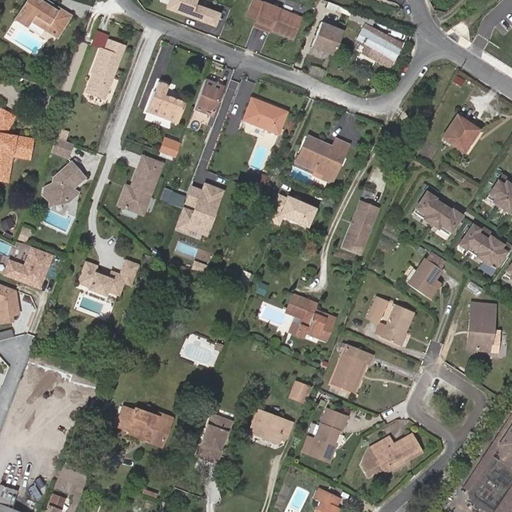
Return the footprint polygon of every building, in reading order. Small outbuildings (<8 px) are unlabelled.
[(44,28),(56,35),(56,36),(70,16),(64,13),(45,0),(42,0),(41,2),(38,0),(27,0),(15,18),(26,25),(30,20),(44,29),(44,28)] [(217,13),(192,4),(193,0),(168,0),(167,3),(166,6),(212,24),(217,13)] [(255,19),(254,22),(269,28),(268,30),(291,40),(300,19),(256,0),(252,0),(246,15),(255,19)] [(376,20),(353,11),(350,19),(367,25),(361,38),(370,43),(366,51),(392,65),(403,45),(372,29),(376,20)] [(332,54),(344,30),(323,20),(311,44),(332,54)] [(269,28),(254,22),(252,26),(267,32),(268,30),(269,28)] [(105,46),(110,33),(98,28),(94,41),(102,45),(105,46)] [(108,92),(127,42),(110,36),(107,46),(105,46),(102,45),(87,84),(89,89),(103,95),(108,92)] [(8,74),(0,71),(0,81),(5,83),(6,80),(8,74)] [(213,116),(224,86),(207,79),(195,109),(213,116)] [(146,113),(160,118),(167,97),(165,96),(168,88),(159,84),(155,92),(154,92),(146,113)] [(167,97),(160,118),(178,125),(185,104),(167,97)] [(288,113),(253,99),(244,121),(279,135),(280,134),(283,135),(284,131),(281,130),(288,113)] [(25,155),(28,139),(10,135),(7,133),(15,118),(1,110),(0,112),(0,170),(9,172),(12,155),(13,152),(25,155)] [(477,128),(459,116),(444,139),(463,150),(477,128)] [(57,135),(51,150),(67,156),(73,142),(57,135)] [(28,159),(32,139),(28,139),(25,155),(13,152),(12,155),(28,159)] [(326,175),(323,180),(332,183),(348,146),(337,141),(333,150),(331,154),(324,150),(325,147),(308,139),(297,162),(326,175)] [(165,140),(160,153),(176,159),(181,146),(165,140)] [(126,209),(146,158),(145,157),(132,188),(131,193),(126,191),(121,207),(126,209)] [(164,165),(146,158),(126,209),(146,216),(164,165)] [(73,189),(86,178),(72,162),(53,178),(52,185),(49,201),(49,203),(58,206),(59,206),(64,202),(68,203),(74,197),(71,193),(73,190),(73,189)] [(0,180),(7,182),(9,172),(0,170),(0,180)] [(257,170),(252,182),(263,186),(267,174),(257,170)] [(499,204),(511,184),(511,183),(508,181),(511,177),(503,172),(487,196),(499,204)] [(228,191),(196,178),(177,225),(209,238),(228,191)] [(511,184),(499,204),(510,211),(511,207),(511,184)] [(49,201),(52,185),(45,185),(43,197),(49,201)] [(165,188),(162,199),(182,205),(185,193),(165,188)] [(436,197),(427,191),(414,211),(432,222),(444,204),(435,198),(436,197)] [(308,226),(316,207),(300,200),(295,198),(287,195),(286,197),(279,194),(269,219),(279,223),(282,215),(308,226)] [(355,223),(365,199),(362,198),(353,222),(355,223)] [(361,252),(380,205),(365,199),(355,223),(353,222),(344,245),(361,252)] [(452,210),(444,204),(432,222),(449,234),(462,214),(453,208),(452,210)] [(472,251),(488,228),(480,223),(478,227),(473,224),(460,243),(472,251)] [(439,227),(435,232),(444,239),(447,235),(439,227)] [(495,233),(488,228),(472,251),(484,259),(497,239),(493,236),(495,233)] [(501,242),(497,239),(484,259),(496,267),(511,243),(504,238),(501,242)] [(54,254),(33,246),(25,265),(10,259),(5,274),(41,288),(54,254)] [(444,267),(443,266),(448,258),(433,248),(428,256),(426,255),(418,266),(411,277),(408,280),(426,292),(444,267)] [(98,266),(85,261),(77,283),(88,288),(88,289),(106,296),(107,292),(110,286),(122,290),(124,284),(131,287),(139,265),(125,260),(119,274),(111,271),(109,275),(108,277),(100,274),(101,272),(96,270),(98,266)] [(16,289),(0,282),(0,309),(1,320),(11,319),(10,312),(18,311),(16,289)] [(119,296),(122,290),(110,286),(107,292),(119,296)] [(370,315),(380,320),(390,298),(379,293),(370,315)] [(309,300),(301,297),(293,315),(302,318),(303,314),(311,317),(307,327),(300,324),(296,334),(304,337),(306,332),(327,341),(336,317),(327,314),(324,321),(321,320),(322,317),(314,314),(315,309),(318,303),(309,300)] [(477,311),(472,347),(492,349),(495,328),(498,303),(474,300),(472,311),(477,311)] [(397,301),(387,323),(382,334),(401,342),(415,309),(397,301)] [(324,321),(327,314),(315,309),(314,314),(322,317),(321,320),(324,321)] [(468,346),(472,347),(477,311),(472,311),(468,346)] [(334,381),(353,389),(365,359),(371,361),(374,352),(349,342),(334,381)] [(311,383),(299,378),(292,394),(305,399),(311,383)] [(349,414),(329,406),(311,452),(331,460),(337,444),(335,443),(340,429),(343,430),(349,414)] [(144,439),(152,416),(136,409),(135,412),(124,408),(117,426),(130,431),(129,433),(144,439)] [(282,436),(283,433),(289,418),(263,408),(254,429),(262,433),(264,429),(282,436)] [(159,415),(158,418),(157,420),(170,425),(172,420),(159,415)] [(207,446),(202,458),(216,464),(221,451),(220,450),(224,439),(226,433),(228,434),(232,423),(212,415),(201,444),(207,446)] [(158,418),(152,416),(144,439),(146,439),(147,437),(150,438),(149,441),(162,446),(170,425),(157,420),(158,418)] [(289,435),(295,420),(289,418),(283,433),(289,435)] [(264,429),(262,433),(280,440),(282,436),(264,429)] [(511,511),(511,429),(501,445),(504,462),(511,470),(511,492),(498,511),(511,511)] [(390,435),(372,446),(375,452),(366,457),(363,464),(370,476),(380,471),(381,462),(387,458),(391,467),(423,450),(413,431),(395,442),(390,435)] [(202,458),(207,446),(201,444),(196,456),(202,458)] [(375,452),(372,446),(370,447),(366,457),(375,452)] [(94,468),(98,456),(87,452),(83,464),(94,468)] [(386,470),(391,467),(387,458),(381,462),(386,470)] [(322,506),(334,511),(339,511),(342,505),(338,503),(333,501),(333,500),(337,493),(325,488),(321,495),(325,497),(322,506)] [(62,510),(66,498),(54,493),(49,505),(62,510)] [(333,501),(338,503),(341,496),(337,493),(333,500),(333,501)] [(0,495),(0,511),(23,511),(7,506),(10,499),(0,495)]
